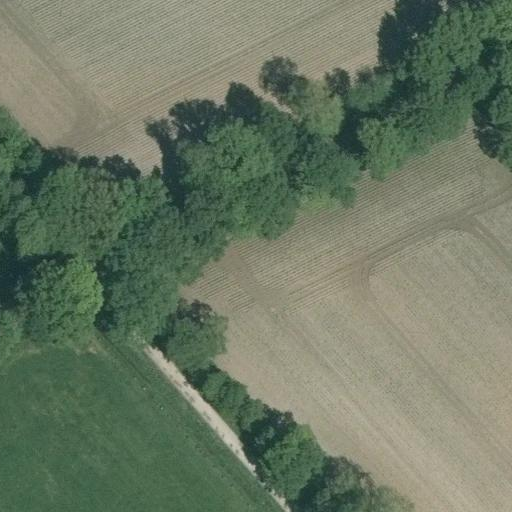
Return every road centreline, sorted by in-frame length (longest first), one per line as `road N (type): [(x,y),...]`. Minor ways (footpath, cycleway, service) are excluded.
road 1 (unclassified): [(0,325),(82,276),(511,62)]
road 2 (track): [(295,511),(0,183)]
